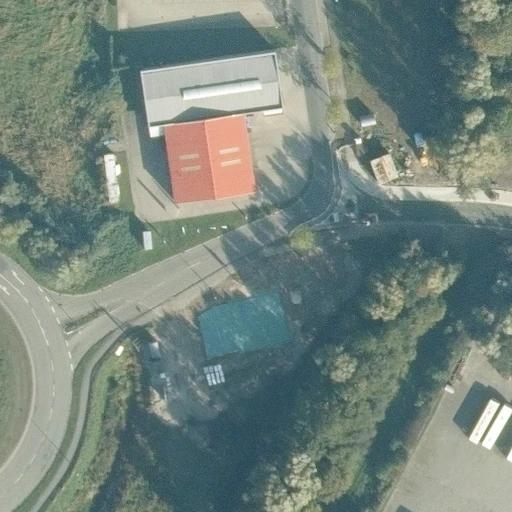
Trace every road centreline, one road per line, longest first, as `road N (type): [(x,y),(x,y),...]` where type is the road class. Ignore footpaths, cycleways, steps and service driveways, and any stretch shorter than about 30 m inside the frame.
road 1 (unknown): [(323,132),(276,139),(280,176),(267,195),(169,211),(150,206),(139,140)]
road 2 (residential): [(306,0),(331,203)]
road 3 (residential): [(331,203),(150,285)]
road 4 (residential): [(511,201),(438,190),(331,203)]
road 5 (secondary): [(0,494),(43,435),(50,352)]
road 6 (residential): [(50,352),(150,285)]
